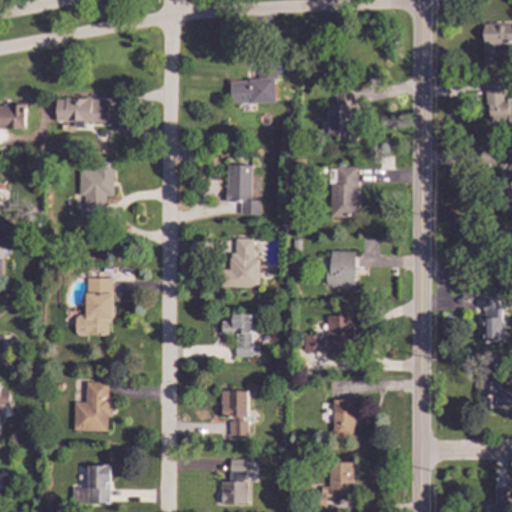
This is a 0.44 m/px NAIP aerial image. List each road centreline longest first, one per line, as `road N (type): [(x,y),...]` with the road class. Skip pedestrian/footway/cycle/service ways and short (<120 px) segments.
road 1 (residential): [(165,511),(171,0)]
road 2 (tertiary): [(422,0),(421,511)]
road 3 (residential): [(0,49),(170,18),(422,3)]
